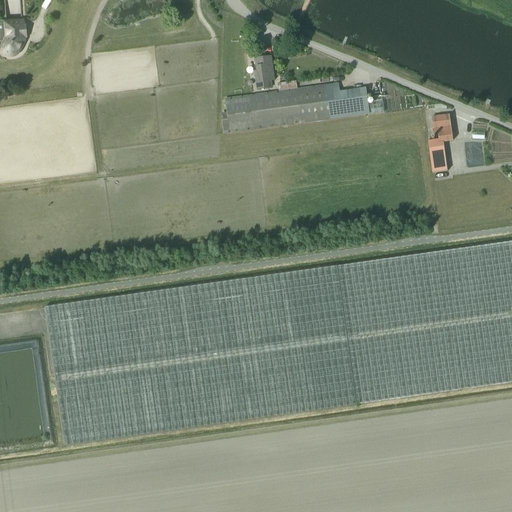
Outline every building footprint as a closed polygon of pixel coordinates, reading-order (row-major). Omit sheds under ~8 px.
[(22,22),(6,23),(7,37),(3,43),(5,44),(4,46),(5,49),(6,51),(7,52),(9,53),(12,54),(14,53),(16,52),(17,50),(19,51),(24,40),(23,36),(27,35),(27,27),(23,27),(22,22)] [(270,81),(274,80),(271,57),(255,59),(257,72),(254,72),(255,77),(257,76),(258,83),(256,83),(257,89),(271,87),(270,81)] [(297,89),(296,82),(296,81),(277,84),(278,92),(224,99),(226,113),(221,113),(223,134),(229,133),(369,114),(366,88),(339,92),(338,84),(297,89)] [(452,141),(451,130),(450,127),(451,127),(449,115),(432,118),(434,134),(437,133),(438,139),(428,141),(430,149),(429,149),(433,173),(447,171),(443,142),(452,141)] [(511,382),(511,241),(45,307),(65,446),(511,382)]
